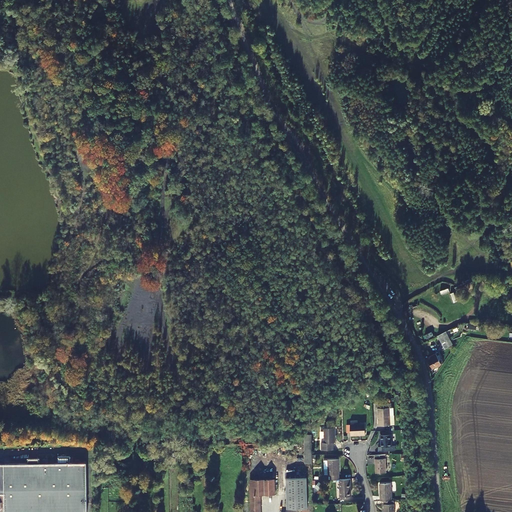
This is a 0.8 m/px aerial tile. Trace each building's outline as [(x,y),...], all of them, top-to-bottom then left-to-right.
[(463,287),(463,285),(462,283),(472,280),(470,275),(464,277),(466,281),(463,281),(463,280),(457,282),(458,283),(454,285),(456,289),(463,287)] [(480,326),(480,324),(469,323),(468,331),(476,332),(477,326),(480,326)] [(452,341),(455,339),(450,329),(438,335),(445,348),(453,344),(452,341)] [(428,360),(433,368),(444,362),(438,352),(429,357),(430,359),(428,360)] [(378,408),(378,417),(380,417),(381,425),(390,425),(389,408),(391,408),(391,403),(380,403),(381,408),(378,408)] [(350,425),(350,432),(350,435),(365,435),(365,424),(350,424),(350,425)] [(335,428),(324,428),(324,442),(321,443),(321,450),(332,449),(332,442),(335,442),(335,428)] [(312,463),(312,454),(312,434),(304,434),(305,463),(312,463)] [(381,446),(382,447),(382,450),(395,450),(394,445),(392,445),(391,434),(380,435),(381,446)] [(375,473),(386,472),(385,454),(375,455),(375,473)] [(328,460),(328,475),(330,475),(330,477),(329,477),(329,479),(339,479),(338,459),(328,460)] [(86,511),(87,463),(41,463),(29,463),(0,463),(0,494),(5,494),(5,511),(86,511)] [(306,478),(286,479),(287,509),(307,509),(306,478)] [(254,480),(254,487),(250,487),(250,511),(259,511),(260,494),(274,494),(274,479),(254,480)] [(340,479),(340,497),(350,497),(350,487),(351,487),(350,479),(340,479)] [(391,483),(380,484),(380,501),(384,500),(391,500),(391,483)] [(391,500),(384,500),(384,504),(384,511),(394,511),(394,502),(391,502),(391,500)]
